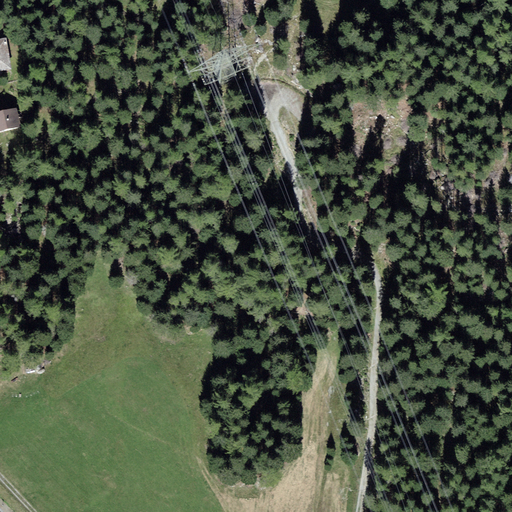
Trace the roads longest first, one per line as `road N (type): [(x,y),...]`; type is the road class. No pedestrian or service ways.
road 1 (track): [(358,511),(376,279),(362,258),(305,227),(274,119),(280,88)]
road 2 (track): [(33,511),(0,475),(0,367)]
